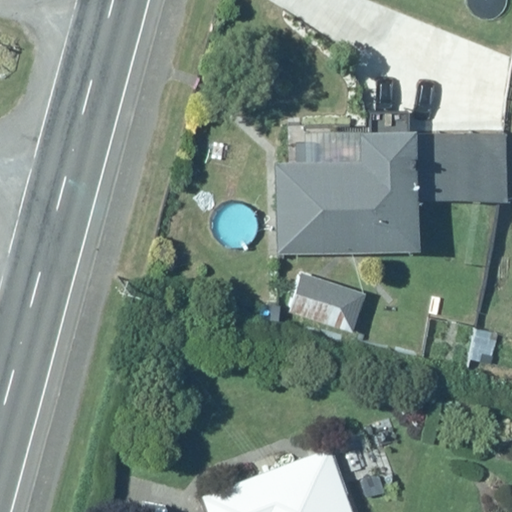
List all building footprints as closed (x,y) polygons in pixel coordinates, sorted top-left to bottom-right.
[(502,73),(479,70),(475,119),(499,121),(502,73)] [(412,200),(409,133),(356,132),(356,161),(269,163),(270,255),(413,252),(412,200)] [(504,134),(409,133),(412,200),(505,202),(504,134)] [(350,288),(296,270),(285,310),(341,326),(350,288)] [(348,511),(325,447),(197,494),(203,511),(348,511)]
